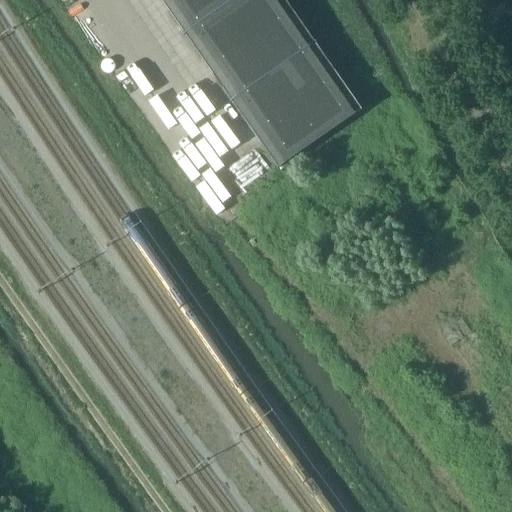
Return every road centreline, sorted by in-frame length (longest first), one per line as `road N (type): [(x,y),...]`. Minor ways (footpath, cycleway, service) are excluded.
road 1 (track): [(468,511),(343,347),(231,219)]
road 2 (track): [(166,511),(0,278)]
road 3 (track): [(511,350),(469,284),(343,347)]
road 4 (unclassified): [(420,0),(511,168)]
